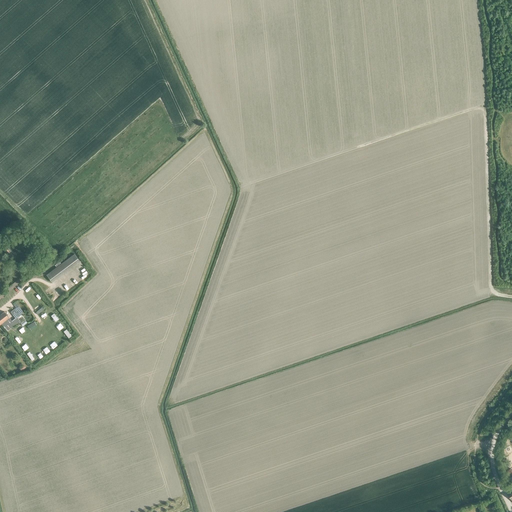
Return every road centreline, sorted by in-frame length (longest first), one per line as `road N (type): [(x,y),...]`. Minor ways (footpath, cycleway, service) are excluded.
road 1 (track): [(484,0),(499,269),(511,282)]
road 2 (track): [(484,102),(490,286),(511,296)]
